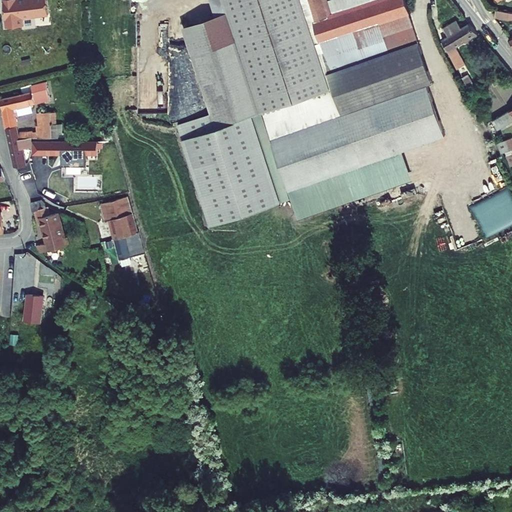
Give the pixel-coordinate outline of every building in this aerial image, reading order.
[(6,0),(9,25),(26,23),(25,15),(52,12),(50,0),(6,0)] [(255,187),(285,177),(262,110),(260,110),(223,0),(210,0),(216,16),(187,25),(220,124),(232,120),(255,187)] [(325,1),(324,0),(223,0),(260,110),(262,110),(285,177),(289,189),(337,173),(403,150),(446,135),(427,83),(432,82),(418,42),(409,13),(410,12),(405,0),(378,0),(330,15),(325,1)] [(511,37),(509,39),(511,42),(511,12),(496,9),(494,17),(509,20),(511,19),(511,37)] [(457,20),(443,28),(445,31),(459,23),(457,20)] [(445,31),(448,36),(442,40),(456,65),(464,61),(455,46),(477,33),(470,24),(462,28),(459,23),(445,31)] [(150,99),(164,99),(164,61),(138,61),(138,108),(150,108),(150,99)] [(1,99),(4,118),(15,116),(18,115),(33,111),(31,106),(33,106),(32,103),(50,99),(46,81),(31,85),(33,92),(1,99)] [(220,124),(214,104),(177,116),(212,219),(282,195),(276,179),(255,187),(232,120),(220,124)] [(511,108),(493,120),(498,129),(511,120),(511,108)] [(32,137),(59,136),(59,135),(62,134),(62,124),(57,124),(52,124),(51,112),(39,112),(39,125),(37,125),(38,131),(33,132),(33,130),(20,132),(21,139),(29,138),(32,137)] [(6,128),(17,125),(15,116),(4,118),(6,128)] [(6,128),(15,166),(26,165),(22,148),(29,147),(29,138),(21,139),(17,125),(6,128)] [(59,141),(36,141),(36,151),(97,151),(97,149),(107,148),(106,142),(97,143),(97,140),(71,141),(71,135),(59,135),(59,136),(59,141)] [(501,152),(511,148),(511,136),(497,142),(501,152)] [(413,179),(403,150),(337,173),(348,202),(413,179)] [(43,179),(45,195),(59,193),(56,177),(43,179)] [(41,252),(67,245),(58,213),(50,214),(48,207),(47,207),(46,205),(41,199),(31,202),(33,210),(36,210),(38,220),(41,219),(47,243),(36,245),(41,252)] [(124,201),(98,206),(102,223),(106,223),(117,264),(142,259),(124,201)] [(35,255),(15,254),(14,286),(34,287),(35,255)] [(60,293),(47,292),(45,316),(50,317),(48,335),(55,336),(60,293)] [(24,320),(41,322),(44,296),(27,294),(24,320)]
